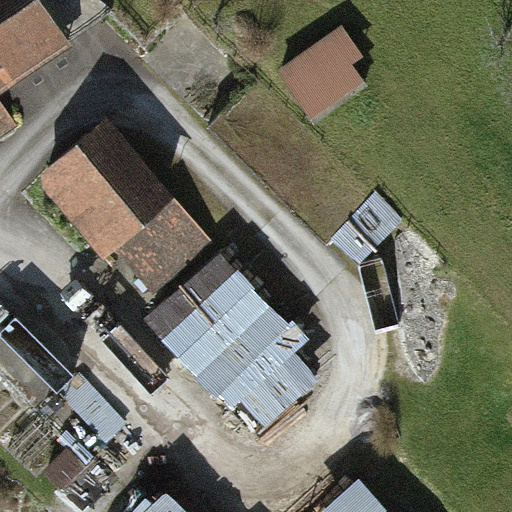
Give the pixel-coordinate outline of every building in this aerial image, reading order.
[(49,0),(0,0),(0,137),(18,126),(0,99),(0,88),(74,40),(72,35),(49,0)] [(102,0),(49,0),(72,35),(113,8),(102,0)] [(344,23),(280,66),(313,114),(366,78),(355,61),(365,54),(344,23)] [(403,224),(257,78),(210,125),(357,271),(403,224)] [(109,116),(37,176),(105,257),(116,247),(154,291),(214,241),(109,116)] [(237,300),(212,273),(159,320),(182,345),(170,356),(192,382),(272,311),(251,287),(237,300)] [(396,511),(359,473),(316,511),(396,511)]
